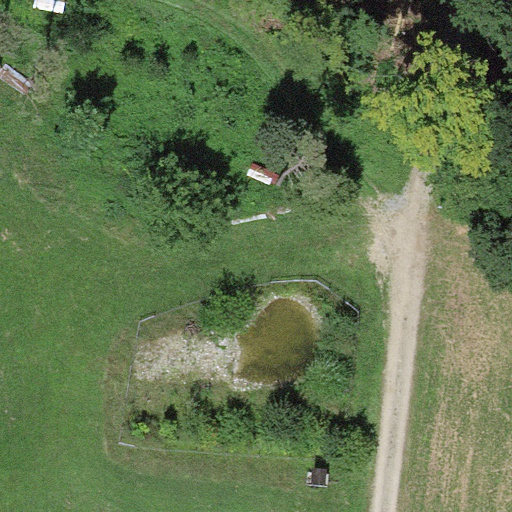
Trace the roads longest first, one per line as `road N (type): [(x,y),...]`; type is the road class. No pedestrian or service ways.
road 1 (track): [(388,511),(421,185)]
road 2 (track): [(448,0),(421,185)]
